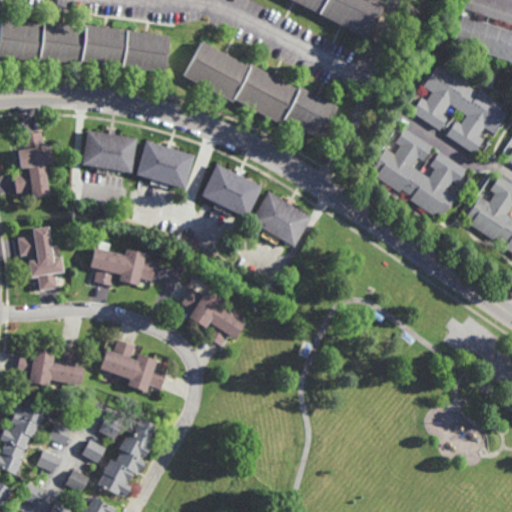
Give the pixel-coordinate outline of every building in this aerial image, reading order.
[(384,0),(288,0),(369,35),(384,0)] [(511,25),(462,7),(464,0),(492,0),(511,7),(511,25)] [(511,63),(450,41),(460,14),(511,32),(511,63)] [(0,20),(40,26),(41,22),(83,28),(83,25),(167,37),(162,73),(79,61),(79,65),(37,58),(37,63),(0,57),(0,20)] [(248,67),(250,64),(296,89),(298,86),(337,107),(319,140),(282,120),(279,126),(230,100),(229,102),(181,76),(200,41),(248,67)] [(442,69),(445,65),(468,82),(467,84),(477,92),(480,88),(503,104),(501,107),(507,112),(493,133),(484,126),(478,136),(482,139),(472,153),(445,134),(455,120),(460,123),(466,114),(450,102),(443,111),(449,115),(439,130),(412,111),(421,97),(426,100),(431,92),(422,85),(436,64),(442,69)] [(422,161),(417,158),(411,167),(428,178),(434,169),(429,165),(439,150),(465,169),(457,183),(451,179),(445,188),(455,195),(442,216),(433,210),(431,213),(407,198),(410,194),(401,189),(399,192),(374,176),(377,173),(371,169),(384,148),(394,155),(399,146),(395,143),(404,128),(432,146),(422,161)] [(43,146),(48,145),(51,165),(43,166),(47,195),(30,197),(29,191),(15,193),(13,173),(27,171),(26,168),(18,169),(15,151),(24,150),(21,132),(40,129),(43,146)] [(128,174),(80,166),(86,130),(134,138),(128,174)] [(181,189),(133,175),(143,141),(192,155),(181,189)] [(245,216),(223,205),(221,208),(199,197),(214,165),(259,187),(245,216)] [(511,184),(511,205),(505,214),(511,218),(511,252),(502,246),(505,243),(495,236),(493,239),(468,222),(470,219),(464,216),(477,196),(487,203),(493,193),(488,190),(498,175),(511,184)] [(290,206),(291,203),(310,215),(292,245),(249,219),(266,191),(290,206)] [(51,255),(59,254),(61,272),(54,273),(56,288),(39,291),(37,276),(30,277),(30,275),(29,275),(27,258),(35,257),(34,252),(19,254),(17,238),(30,236),(29,228),(31,228),(31,227),(46,224),(51,255)] [(108,250),(124,253),(125,247),(144,251),(142,260),(155,263),(151,281),(138,278),(136,284),(117,279),(119,273),(113,271),(110,286),(93,283),(96,267),(89,266),(93,246),(97,247),(99,241),(110,243),(108,250)] [(245,320),(218,306),(222,298),(204,289),(201,294),(189,288),(181,304),(191,309),(187,316),(210,328),(206,338),(221,345),(227,334),(235,338),(245,320)] [(129,357),(134,359),(137,352),(155,359),(152,367),(164,371),(158,388),(147,384),(144,391),(126,384),(128,378),(98,367),(104,349),(113,352),(117,339),(133,345),(129,357)] [(74,363),(81,365),(78,384),(47,378),(45,384),(27,381),(28,373),(15,371),(18,353),(31,356),(32,348),(51,352),(50,358),(57,360),(59,347),(76,350),(74,363)] [(42,411),(36,424),(35,423),(30,437),(26,435),(16,458),(18,459),(13,474),(0,468),(0,446),(3,440),(0,439),(0,430),(1,428),(2,428),(6,430),(8,426),(10,427),(12,423),(7,421),(11,413),(8,411),(12,402),(20,405),(21,402),(42,411)] [(112,438),(96,430),(104,414),(120,423),(112,438)] [(148,438),(149,439),(146,445),(144,444),(144,445),(147,446),(142,456),(139,454),(137,458),(142,460),(135,474),(129,471),(123,483),(127,485),(122,496),(116,493),(116,494),(96,483),(101,472),(100,472),(107,459),(112,461),(119,448),(117,447),(123,434),(129,437),(139,417),(154,425),(148,438)] [(63,444),(47,437),(53,423),(70,429),(63,444)] [(95,461),(80,452),(88,438),(103,448),(95,461)] [(52,471),(36,464),(43,449),(58,456),(52,471)] [(80,492),(64,484),(71,470),(87,478),(80,492)] [(34,504),(18,496),(27,481),(42,490),(34,504)] [(1,501),(0,500),(0,482),(9,488),(1,501)] [(113,508),(110,511),(79,511),(82,507),(84,508),(90,496),(113,508)] [(68,511),(47,511),(54,499),(70,508),(68,511)]
